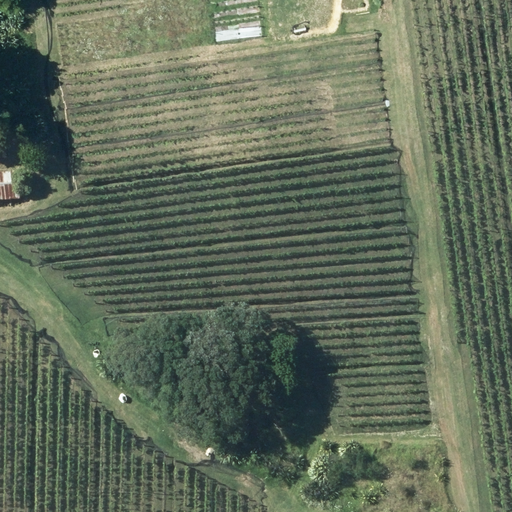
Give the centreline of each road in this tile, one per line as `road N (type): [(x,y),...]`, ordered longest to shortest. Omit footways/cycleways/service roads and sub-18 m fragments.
road 1 (track): [(270,511),(271,497),(123,416),(86,376),(40,288),(0,256)]
road 2 (track): [(0,214),(41,202),(54,125),(36,0)]
